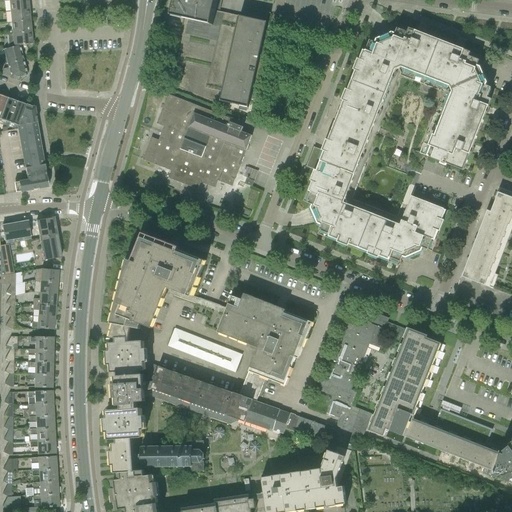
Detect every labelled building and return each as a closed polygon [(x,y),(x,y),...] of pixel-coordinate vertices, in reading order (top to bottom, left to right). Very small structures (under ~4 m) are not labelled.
[(9,5),(10,12),(28,10),(28,6),(29,6),(28,6),(27,0),(12,0),(9,0),(8,0),(8,1),(9,1),(9,4),(8,4),(9,5)] [(174,17),(186,20),(213,26),(216,11),(218,0),(176,0),(173,17),(174,17)] [(10,19),(11,23),(30,21),(29,14),(28,10),(29,10),(28,10),(10,12),(9,12),(10,12),(10,19),(10,20),(10,19)] [(213,26),(186,20),(172,85),(227,107),(228,103),(248,108),(267,22),(239,16),(219,12),(216,11),(213,26)] [(7,31),(7,35),(8,35),(31,33),(31,32),(30,25),(31,25),(30,25),(30,21),(11,23),(10,23),(10,24),(11,23),(11,30),(11,31),(7,31)] [(319,171),(317,171),(315,170),(302,201),(312,205),(311,208),(318,224),(321,225),(317,234),(399,266),(403,256),(406,258),(421,251),(422,248),(432,252),(448,211),(412,197),(416,187),(415,187),(411,196),(405,213),(405,214),(404,217),(403,217),(402,221),(396,223),(393,222),(389,221),(389,220),(388,220),(355,207),(355,208),(351,206),(352,206),(348,204),(346,199),(347,195),(348,191),(362,158),(361,157),(362,154),(363,154),(371,134),(379,114),(378,114),(379,111),(380,111),(393,77),(394,73),(395,73),(396,70),(402,68),(450,86),(452,92),(435,135),(433,134),(429,146),(431,147),(427,156),(429,157),(441,162),(440,164),(446,166),(446,164),(463,171),(470,153),(472,147),(473,147),(486,113),(488,107),(489,107),(495,89),(486,85),(487,83),(480,67),(477,66),(481,56),(399,24),(395,34),(392,33),(377,40),(375,42),(366,39),(338,110),(340,111),(337,120),(329,140),(327,139),(326,141),(323,150),(322,151),(326,152),(323,161),(321,161),(321,162),(322,163),(319,171)] [(31,33),(8,35),(9,47),(13,46),(16,46),(19,46),(26,45),(32,44),(31,37),(32,37),(32,36),(31,37),(31,33)] [(5,54),(0,56),(2,64),(7,63),(23,59),(19,46),(4,50),(5,54)] [(3,69),(2,73),(11,77),(20,80),(25,76),(27,74),(23,59),(7,63),(8,68),(3,69)] [(151,137),(145,153),(159,158),(156,166),(171,171),(168,178),(183,184),(186,177),(200,183),(203,176),(217,181),(220,174),(234,180),(241,163),(243,157),(236,155),(238,148),(246,151),(248,145),(251,136),(241,132),(243,128),(232,124),(233,120),(189,103),(168,95),(162,109),(157,124),(164,127),(158,140),(151,137)] [(0,119),(8,123),(16,101),(7,98),(0,116),(0,119)] [(17,126),(25,105),(16,101),(8,123),(17,126)] [(17,126),(36,123),(34,109),(34,108),(30,107),(25,105),(17,126)] [(21,148),(40,144),(36,123),(17,126),(21,148)] [(25,169),(44,166),(42,155),(40,144),(21,148),(25,169)] [(16,182),(13,183),(14,185),(15,193),(29,191),(48,187),(44,166),(25,169),(27,181),(16,182)] [(258,171),(247,167),(244,177),(254,181),(258,171)] [(244,184),(251,187),(254,182),(246,178),(244,184)] [(511,192),(511,193),(510,197),(498,193),(491,212),(487,211),(462,277),(485,286),(488,277),(489,277),(491,272),(490,272),(493,264),(494,264),(496,259),(495,259),(498,251),(499,251),(501,246),(500,246),(503,238),(504,238),(506,233),(505,233),(508,225),(509,225),(511,217),(511,192)] [(35,221),(38,239),(56,235),(53,218),(35,221)] [(27,221),(2,226),(5,245),(31,240),(27,221)] [(143,233),(132,261),(128,259),(127,259),(110,324),(114,324),(110,339),(110,340),(113,340),(113,339),(115,339),(116,343),(109,344),(109,351),(107,352),(108,365),(110,365),(111,373),(119,373),(119,376),(115,377),(115,385),(113,385),(114,399),(116,398),(117,406),(121,406),(121,410),(107,411),(107,419),(104,419),(105,433),(108,432),(109,440),(117,440),(117,443),(113,444),(113,452),(111,452),(112,466),(114,466),(115,473),(119,473),(120,480),(113,481),(113,485),(115,496),(117,510),(125,509),(125,511),(251,511),(251,509),(256,508),(254,499),(250,499),(249,495),(215,500),(215,504),(182,509),(182,511),(157,511),(152,475),(145,476),(144,470),(134,472),(134,464),(141,463),(141,467),(169,467),(169,468),(170,468),(170,469),(177,469),(177,468),(178,468),(178,467),(183,467),(183,468),(185,468),(185,467),(190,467),(190,468),(191,468),(191,472),(204,472),(204,461),(202,462),(204,459),(204,454),(201,451),(204,451),(204,441),(191,441),(184,446),(183,446),(183,447),(177,447),(177,446),(176,446),(176,447),(170,447),(170,446),(169,446),(169,447),(163,447),(163,444),(157,444),(157,442),(142,442),(142,447),(141,447),(141,453),(133,454),(132,439),(142,438),(142,430),(145,430),(144,416),(141,416),(140,408),(136,409),(136,402),(145,402),(145,395),(153,394),(173,402),(175,405),(223,421),(227,420),(234,422),(241,419),(283,435),(286,429),(337,448),(344,450),(350,435),(362,439),(369,422),(373,424),(376,416),(353,407),(359,392),(352,390),(322,378),(311,407),(339,418),(335,430),(256,402),(266,378),(285,386),(296,358),(299,359),(313,323),(285,312),(286,310),(244,294),(242,300),(232,296),(227,308),(192,296),(206,261),(178,250),(179,247),(143,233)] [(56,235),(38,239),(43,261),(60,257),(56,235)] [(8,245),(0,246),(0,270),(0,275),(4,275),(11,274),(10,266),(12,266),(8,245)] [(35,275),(34,281),(57,283),(58,271),(48,270),(41,269),(35,270),(35,275)] [(0,275),(0,284),(10,285),(15,285),(15,274),(7,275),(4,275),(0,275)] [(34,287),(34,293),(40,293),(56,295),(57,283),(34,281),(34,287)] [(10,285),(6,293),(10,296),(12,296),(14,296),(15,285),(10,285)] [(33,299),(33,305),(55,306),(56,295),(40,293),(39,300),(33,299)] [(10,296),(6,304),(10,307),(14,307),(14,296),(12,296),(10,296)] [(38,311),(38,317),(55,318),(55,306),(33,305),(32,311),(38,311)] [(10,307),(5,315),(10,318),(14,318),(14,307),(10,307)] [(343,324),(322,378),(352,390),(369,345),(379,349),(386,331),(406,339),(409,331),(387,322),(386,322),(378,319),(376,324),(373,325),(370,324),(347,315),(343,324)] [(55,318),(38,317),(37,323),(31,323),(31,329),(54,330),(55,318)] [(10,318),(5,327),(10,329),(13,329),(14,318),(10,318)] [(511,443),(505,449),(495,445),(487,442),(492,430),(449,412),(442,409),(440,409),(435,422),(413,413),(440,343),(423,336),(424,334),(410,329),(409,331),(406,339),(376,416),(373,424),(370,431),(384,436),(387,429),(492,470),(490,475),(511,483),(511,443)] [(10,337),(5,347),(10,350),(12,350),(13,350),(13,346),(17,346),(17,337),(10,337)] [(27,343),(34,343),(34,350),(52,351),(52,338),(27,337),(27,343)] [(10,350),(4,360),(10,362),(11,362),(12,362),(13,362),(13,350),(12,350),(10,350)] [(27,356),(34,356),(34,363),(52,363),(52,351),(34,350),(27,350),(27,356)] [(10,362),(4,372),(9,374),(12,374),(13,374),(13,362),(12,362),(11,362),(10,362)] [(26,375),(51,375),(52,363),(34,363),(27,362),(27,368),(34,368),(34,375),(26,375)] [(9,374),(4,384),(9,387),(13,387),(13,374),(12,374),(9,374)] [(51,375),(26,375),(26,380),(34,381),(33,388),(51,388),(51,375)] [(34,398),(34,405),(52,404),(51,391),(26,393),(26,398),(34,398)] [(9,393),(4,403),(8,406),(11,406),(12,406),(13,393),(11,393),(9,393)] [(23,418),(27,417),(53,416),(52,404),(34,405),(27,405),(27,411),(23,411),(23,418)] [(8,406),(3,415),(8,418),(11,418),(12,418),(12,406),(11,406),(8,406)] [(28,423),(28,429),(53,429),(53,416),(27,417),(28,423)] [(8,418),(3,428),(8,430),(12,430),(12,418),(11,418),(8,418)] [(214,435),(217,438),(221,438),(224,435),(224,430),(221,428),(217,428),(214,431),(214,435)] [(28,429),(29,442),(54,441),(53,429),(28,429)] [(3,440),(8,442),(12,443),(12,430),(8,430),(3,440)] [(321,468),(261,477),(264,493),(264,496),(265,499),(266,511),(308,511),(308,509),(317,508),(318,511),(328,509),(328,507),(337,505),(337,508),(347,506),(346,504),(346,503),(345,496),(344,486),(340,487),(340,483),(349,458),(351,452),(353,452),(350,435),(344,450),(337,448),(335,453),(329,451),(321,468)] [(54,441),(29,442),(29,448),(36,448),(37,455),(55,454),(54,441)] [(8,442),(2,453),(8,456),(11,456),(12,443),(11,443),(8,442)] [(252,451),(256,453),(260,451),(261,447),(260,444),(256,442),(252,444),(251,447),(252,451)] [(37,463),(38,470),(55,469),(55,457),(30,458),(30,464),(37,463)] [(2,470),(7,472),(11,472),(16,472),(16,459),(11,459),(7,459),(2,470)] [(38,476),(38,483),(56,482),(55,469),(38,470),(30,471),(31,476),(38,476)] [(2,482),(7,484),(11,484),(11,472),(7,472),(2,482)] [(31,483),(32,495),(57,494),(56,482),(38,483),(31,483)] [(2,495),(7,497),(10,497),(11,484),(7,484),(2,495)] [(6,498),(2,507),(7,510),(7,511),(52,511),(52,507),(58,507),(57,496),(57,494),(32,495),(32,496),(32,501),(40,501),(40,507),(20,508),(19,497),(10,497),(7,497),(6,498)]
